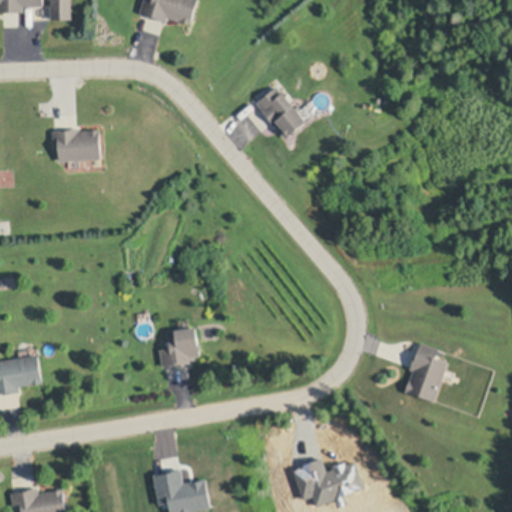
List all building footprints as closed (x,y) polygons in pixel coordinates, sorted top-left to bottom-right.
[(27,5),(27,10),(0,10),(0,0),(45,0),(45,4),(27,5)] [(73,0),(73,18),(53,18),(52,0),(73,0)] [(198,0),(192,23),(169,16),(168,21),(150,15),(150,13),(142,11),(145,0),(198,0)] [(138,28),(160,36),(166,21),(144,13),(138,28)] [(278,85),(284,92),(284,91),(308,120),(297,129),(298,130),(293,134),(292,132),(287,137),(258,102),(278,85)] [(81,127),(81,129),(101,128),(103,157),(62,160),(61,146),(55,147),(54,130),(63,129),(63,128),(81,127)] [(8,234),(1,234),(0,220),(8,219),(8,234)] [(191,362),(173,365),(173,364),(164,365),(161,348),(172,347),(169,330),(197,326),(202,355),(195,356),(196,358),(191,359),(191,362)] [(440,349),(437,357),(450,362),(436,401),(407,390),(415,370),(412,369),(418,352),(419,352),(423,342),(440,349)] [(21,391),(4,394),(3,392),(0,392),(0,359),(40,354),(44,381),(20,385),(21,391)] [(213,479),(189,483),(187,471),(159,475),(165,506),(174,504),(174,511),(197,511),(218,508),(213,479)] [(39,487),(40,492),(64,488),(67,511),(23,511),(23,509),(16,510),(13,493),(22,491),(22,490),(39,487)]
